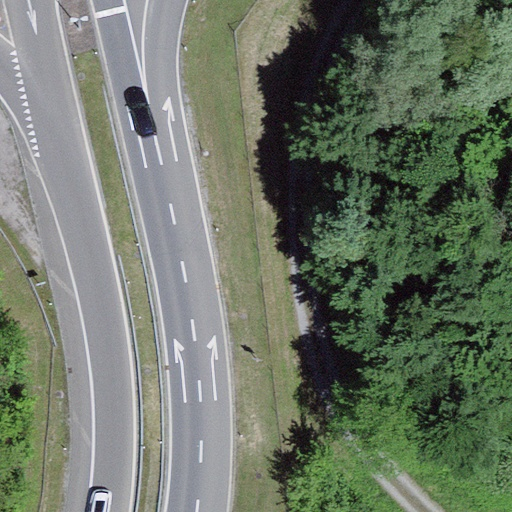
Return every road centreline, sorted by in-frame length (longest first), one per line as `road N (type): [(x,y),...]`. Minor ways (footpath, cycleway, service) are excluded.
road 1 (track): [(428,511),(359,450),(324,375),(298,192),(314,76),(371,0)]
road 2 (trunk): [(61,134),(108,323),(115,465),(109,511)]
road 3 (trunk): [(200,511),(204,415),(195,313),(170,194)]
road 4 (trunk): [(170,194),(136,121),(110,0)]
road 5 (trunk): [(170,194),(161,105),(162,21),(171,0)]
road 6 (trunk): [(36,0),(61,134)]
